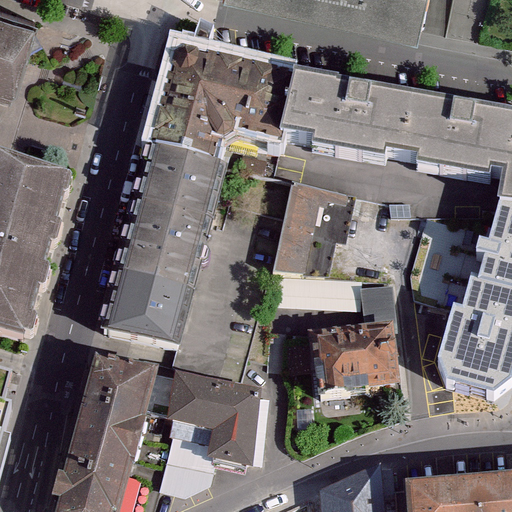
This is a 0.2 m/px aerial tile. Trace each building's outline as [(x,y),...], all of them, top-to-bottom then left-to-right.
[(261,0),(420,36),(426,0),(261,0)] [(35,20),(0,9),(0,96),(8,99),(35,20)] [(299,83),(183,54),(155,150),(232,169),(253,174),(264,134),(289,137),(299,83)] [(511,120),(299,83),(289,137),(321,143),(320,149),(389,161),(390,155),(421,161),(420,169),(495,183),(496,176),(508,178),(503,207),(511,208),(511,120)] [(232,169),(155,150),(109,332),(183,354),(220,214),(232,169)] [(0,341),(31,350),(74,178),(34,165),(0,153),(0,341)] [(359,200),(295,187),(287,231),(279,277),(337,279),(340,248),(355,247),(359,200)] [(511,208),(503,207),(481,288),(511,296),(511,208)] [(511,296),(481,288),(472,286),(464,316),(453,313),(437,371),(443,390),(489,403),(511,385),(511,296)] [(400,330),(317,337),(325,406),(405,395),(400,330)] [(127,511),(162,375),(96,361),(55,506),(56,511),(127,511)] [(257,396),(177,383),(172,428),(213,441),(212,470),(253,477),(257,396)] [(388,511),(385,471),(316,504),(316,511),(388,511)] [(511,511),(511,484),(401,493),(402,511),(511,511)]
